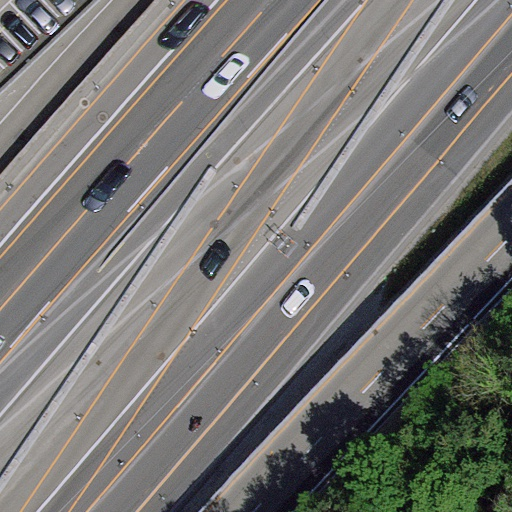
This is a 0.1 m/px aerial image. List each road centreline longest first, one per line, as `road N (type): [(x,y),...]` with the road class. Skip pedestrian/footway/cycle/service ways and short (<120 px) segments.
road 1 (motorway): [(89,511),(511,16)]
road 2 (motorway): [(293,0),(0,334)]
road 3 (primary): [(261,511),(511,238)]
